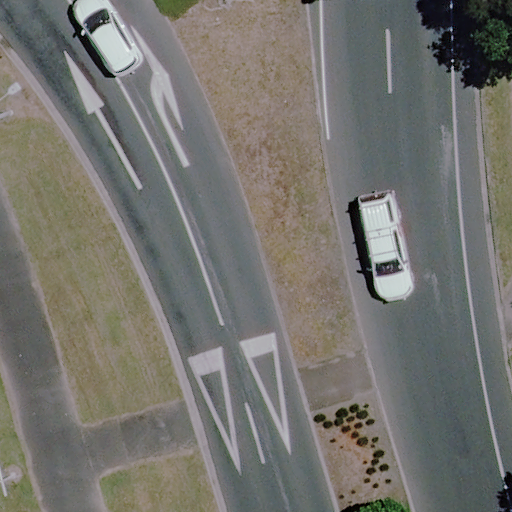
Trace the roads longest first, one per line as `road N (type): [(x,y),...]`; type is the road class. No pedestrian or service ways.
road 1 (secondary): [(298,511),(183,219),(66,0)]
road 2 (secondary): [(395,0),(391,167),(462,511)]
